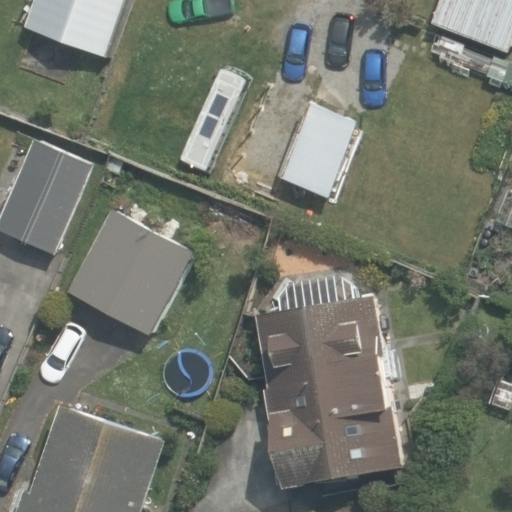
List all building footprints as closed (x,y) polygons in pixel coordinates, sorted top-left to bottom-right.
[(130,0),(29,0),(22,24),(117,51),(130,0)] [(511,0),(425,0),(420,13),(508,51),(511,40),(511,0)] [(360,114),(311,96),(283,175),(332,192),(360,114)] [(97,161),(34,136),(0,220),(0,221),(63,246),(97,161)] [(197,241),(110,203),(70,293),(157,331),(197,241)] [(403,467),(377,277),(257,293),(283,484),(403,467)] [(139,511),(167,427),(61,392),(21,511),(139,511)] [(478,511),(426,496),(421,511),(478,511)]
